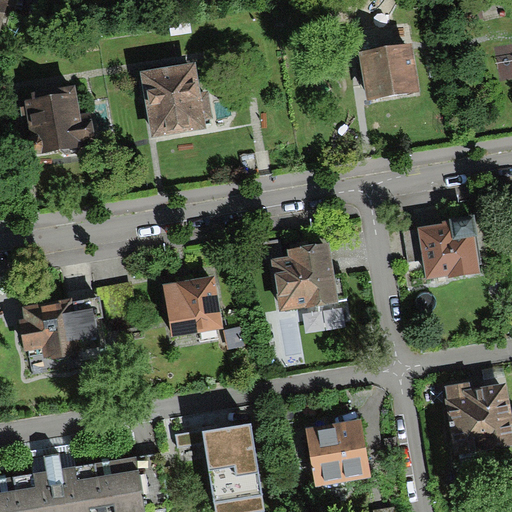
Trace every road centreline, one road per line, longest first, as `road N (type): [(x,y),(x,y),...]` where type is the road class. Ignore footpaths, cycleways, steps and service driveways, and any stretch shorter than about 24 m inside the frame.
road 1 (residential): [(0,433),(397,366)]
road 2 (residential): [(0,245),(367,185)]
road 3 (residential): [(367,185),(397,366)]
road 4 (residential): [(397,366),(421,511)]
road 5 (residential): [(367,185),(511,161)]
